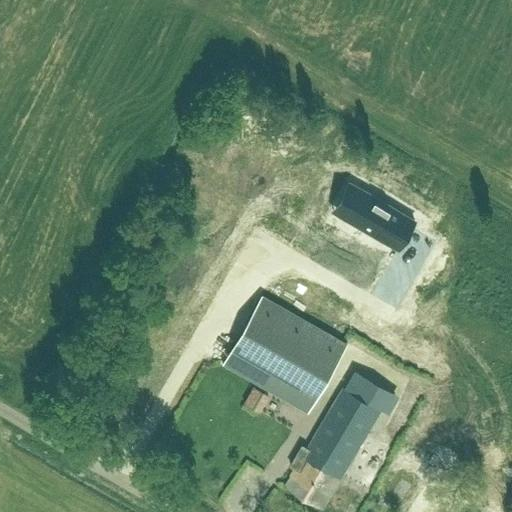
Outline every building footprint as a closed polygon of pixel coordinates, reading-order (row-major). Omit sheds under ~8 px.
[(362,190),(345,218),(397,248),(413,220),(362,190)] [(277,241),(272,253),(291,261),(296,249),(277,241)] [(511,300),(511,298),(474,282),(469,255),(441,242),(436,243),(429,258),(458,271),(459,280),(472,286),(465,301),(472,299),(477,324),(484,327),(498,324),(510,330),(511,339),(511,310),(507,311),(511,300)] [(300,258),(293,274),(325,288),(317,305),(355,322),(370,289),(300,258)] [(307,411),(346,343),(260,294),(221,363),(307,411)] [(284,485),(321,507),(379,409),(342,387),(306,448),(301,445),(289,465),(295,468),(284,485)] [(405,434),(474,436),(475,390),(418,389),(418,388),(406,388),(405,434)]
